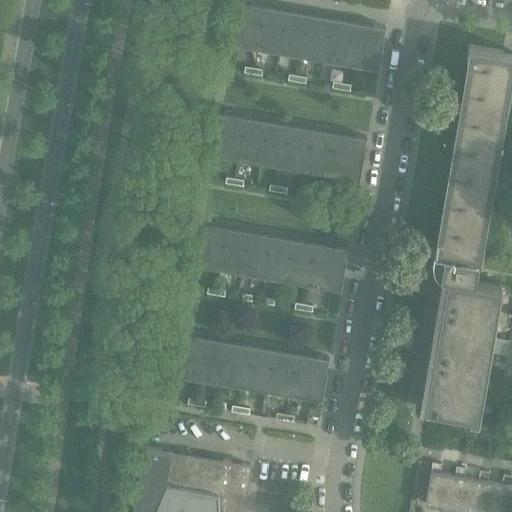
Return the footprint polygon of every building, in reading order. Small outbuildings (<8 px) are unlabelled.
[(379,69),(386,26),(373,24),(372,30),(242,7),(241,7),(234,44),(379,69)] [(480,258),(511,72),(511,52),(469,45),(467,58),(473,59),(440,251),(434,250),(433,257),(433,265),(438,274),(441,274),(440,275),(447,276),(425,407),(470,415),(470,417),(478,419),(501,284),(500,284),(474,279),(478,259),(480,260),(480,258)] [(360,179),(367,137),(354,135),(353,140),(223,118),(224,117),(222,117),(216,154),(360,179)] [(341,290),(348,247),(336,245),(335,250),(211,229),(204,228),(205,227),(203,227),(197,265),(341,290)] [(322,400),(329,357),(317,355),(316,361),(186,338),(184,337),(178,375),(322,400)] [(239,449),(239,460),(253,460),(254,430),(244,430),(243,440),(250,440),(249,449),(239,449)] [(242,511),(251,465),(144,446),(132,511),(242,511)] [(449,508),(455,475),(441,472),(442,463),(433,462),(426,504),(449,508)] [(473,511),(479,479),(465,476),(466,467),(457,466),(455,475),(449,508),(473,511)] [(473,511),(497,511),(502,483),(488,480),(490,471),(480,470),(479,479),(473,511)] [(511,511),(511,484),(511,483),(511,475),(504,474),(502,483),(497,511),(511,511)]
